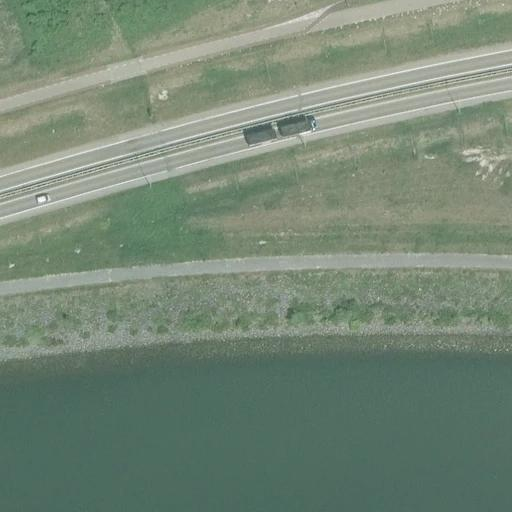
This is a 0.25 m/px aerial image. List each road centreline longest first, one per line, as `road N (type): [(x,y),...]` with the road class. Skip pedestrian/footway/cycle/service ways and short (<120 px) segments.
road 1 (trunk): [(511,57),(267,110),(0,185)]
road 2 (trunk): [(0,211),(261,138),(511,84)]
road 3 (unclassified): [(0,105),(429,0)]
